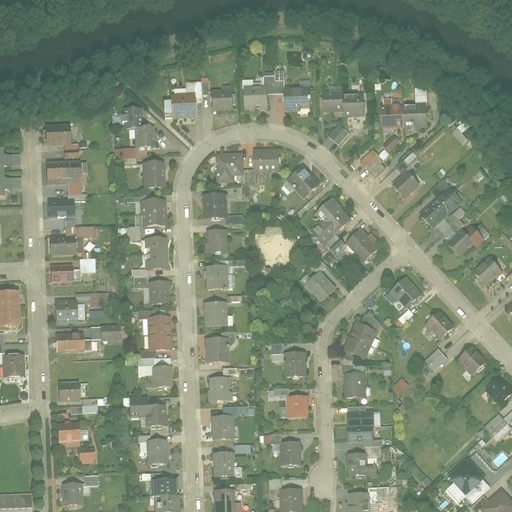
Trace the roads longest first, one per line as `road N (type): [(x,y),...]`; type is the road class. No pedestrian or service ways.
road 1 (residential): [(195,511),(184,199),(196,160),(234,136),(295,140),(324,156),(407,249)]
road 2 (residential): [(407,249),(324,330),(328,483)]
road 3 (residential): [(407,249),(511,360)]
road 4 (residential): [(41,410),(35,272)]
road 5 (residential): [(35,272),(30,134)]
